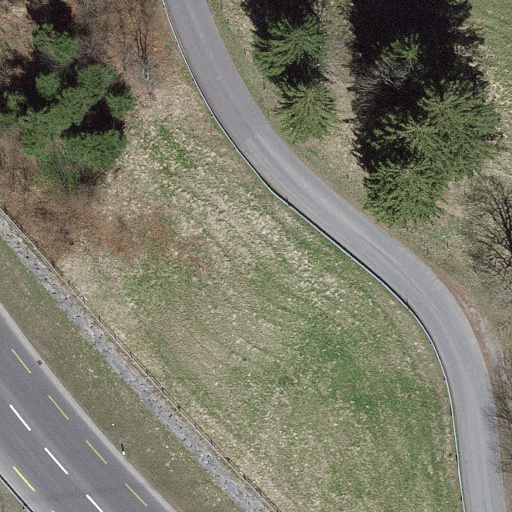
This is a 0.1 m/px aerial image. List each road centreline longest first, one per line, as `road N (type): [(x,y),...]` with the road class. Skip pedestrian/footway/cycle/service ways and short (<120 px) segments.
road 1 (unclassified): [(216,0),(289,129),(455,345),(486,511)]
road 2 (secondary): [(0,390),(101,511)]
